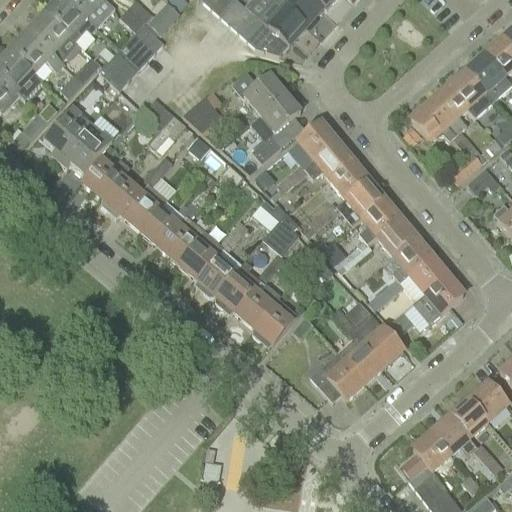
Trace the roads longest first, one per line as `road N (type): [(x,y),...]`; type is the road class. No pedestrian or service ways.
road 1 (residential): [(0,173),(340,466)]
road 2 (residential): [(509,310),(359,129)]
road 3 (residential): [(340,466),(509,310)]
road 4 (residential): [(359,129),(506,0)]
road 5 (residential): [(359,129),(324,91),(324,76),(387,0)]
